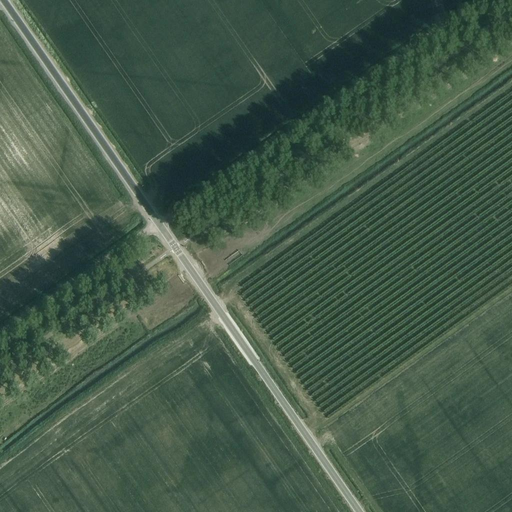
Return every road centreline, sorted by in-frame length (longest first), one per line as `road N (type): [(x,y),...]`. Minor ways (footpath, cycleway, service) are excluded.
road 1 (unclassified): [(358,511),(3,0)]
road 2 (track): [(483,0),(0,333)]
